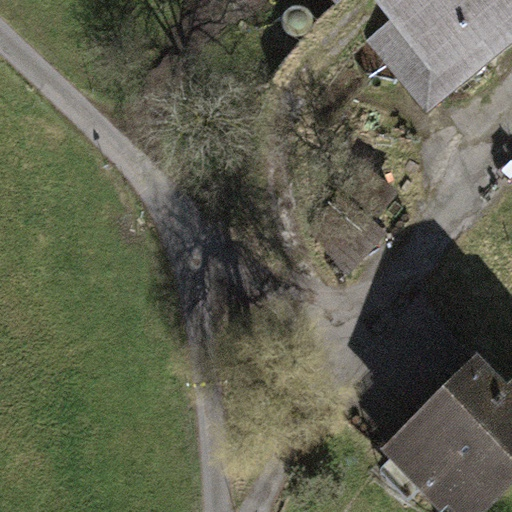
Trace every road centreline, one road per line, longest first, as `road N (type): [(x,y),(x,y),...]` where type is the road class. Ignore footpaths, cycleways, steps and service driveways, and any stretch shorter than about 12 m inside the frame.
road 1 (unclassified): [(267,511),(340,358),(511,187)]
road 2 (track): [(204,238),(0,43)]
road 3 (track): [(204,238),(212,511)]
road 4 (track): [(340,358),(204,238)]
